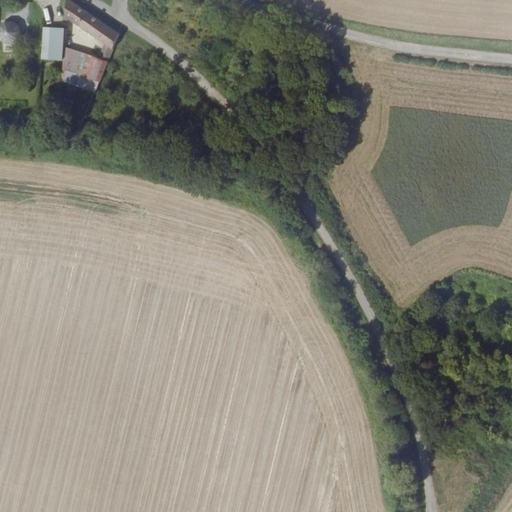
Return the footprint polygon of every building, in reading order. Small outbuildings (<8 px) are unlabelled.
[(92,17),(66,0),(66,17),(112,50),(119,35),(92,17)] [(0,43),(20,43),(20,21),(0,21),(0,43)] [(267,39),(273,30),(262,23),(255,32),(267,39)] [(65,32),(44,30),(41,61),(63,62),(63,53),(64,51),(65,32)] [(62,71),(99,82),(107,63),(88,57),(63,53),(63,62),(62,71)] [(99,82),(62,71),(62,82),(95,92),(99,82)]
